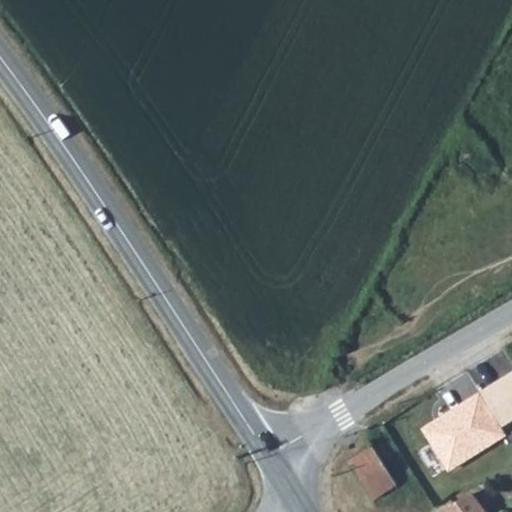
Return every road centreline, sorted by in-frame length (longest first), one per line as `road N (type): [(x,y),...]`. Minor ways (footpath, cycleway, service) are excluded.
road 1 (secondary): [(0,56),(268,453)]
road 2 (unclassified): [(268,453),(511,311)]
